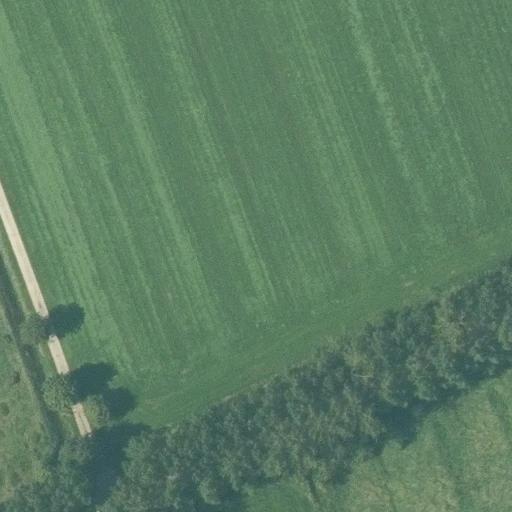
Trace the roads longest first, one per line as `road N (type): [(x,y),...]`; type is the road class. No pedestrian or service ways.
road 1 (unclassified): [(105,511),(511,319)]
road 2 (track): [(0,203),(115,507)]
